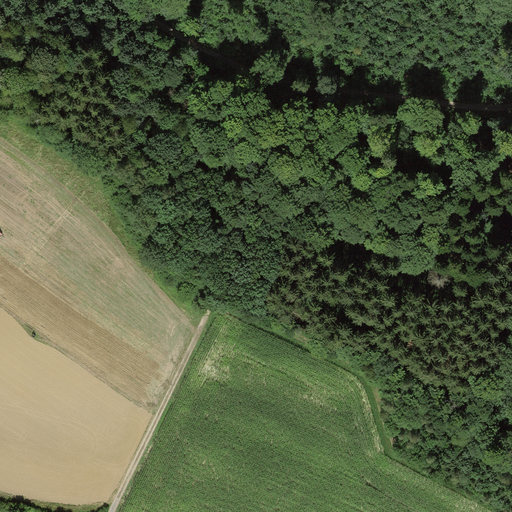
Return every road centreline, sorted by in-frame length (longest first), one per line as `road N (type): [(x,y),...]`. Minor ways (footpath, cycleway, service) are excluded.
road 1 (track): [(115,0),(239,67),(306,85),(511,104)]
road 2 (track): [(111,511),(205,315)]
